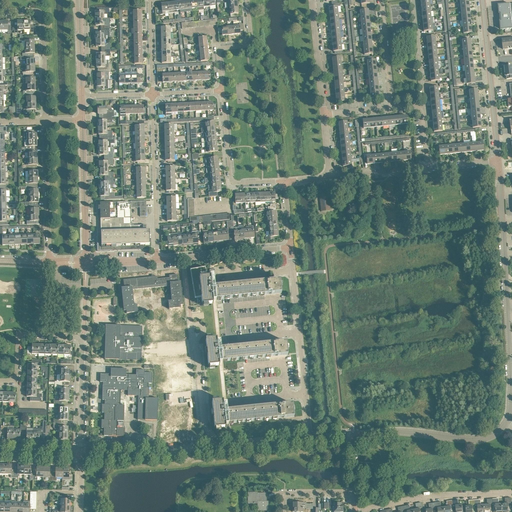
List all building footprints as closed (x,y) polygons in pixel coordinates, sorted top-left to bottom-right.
[(158,9),(157,9),(157,12),(159,12),(159,15),(164,15),(165,14),(165,11),(168,11),(167,3),(161,4),(162,8),(158,8),(158,9)] [(338,13),(337,7),(340,6),(340,3),(332,4),(332,7),(329,7),(329,14),(338,13)] [(511,28),(511,20),(510,4),(509,4),(507,4),(506,4),(505,4),(504,4),(503,5),(502,5),(501,4),(500,5),(499,5),(498,5),(498,6),(498,7),(498,8),(499,9),(499,10),(498,11),(499,12),(499,13),(499,14),(500,14),(501,15),(500,15),(500,19),(501,19),(501,21),(500,21),(500,22),(500,23),(500,24),(500,25),(500,26),(500,27),(500,28),(501,28),(501,30),(502,29),(502,30),(504,30),(504,29),(506,29),(508,29),(509,29),(510,29),(511,29),(511,28)] [(109,8),(102,8),(102,12),(95,12),(95,19),(107,19),(107,15),(109,15),(109,8)] [(107,19),(95,19),(96,26),(100,26),(102,26),(102,29),(110,29),(109,18),(107,19)] [(30,20),(24,21),(24,30),(28,30),(30,30),(30,33),(34,33),(33,25),(30,25),(30,21),(30,20)] [(11,34),(11,25),(8,26),(8,21),(1,21),(1,31),(8,31),(8,34),(11,34)] [(17,25),(14,25),(14,28),(14,30),(14,33),(18,33),(18,30),(24,30),(24,21),(17,21),(17,25)] [(243,24),(239,25),(239,23),(233,24),(233,27),(234,34),(240,34),(240,31),(243,30),(243,24)] [(228,35),(227,27),(221,28),(218,29),(218,33),(222,33),(222,36),(228,35)] [(101,33),(96,33),(96,40),(104,40),(110,40),(110,36),(110,33),(111,33),(111,29),(110,29),(102,29),(102,33),(101,33)] [(30,41),(30,37),(24,38),(24,35),(22,35),(22,41),(25,41),(25,47),(35,47),(34,41),(30,41)] [(511,48),(511,38),(502,39),(503,49),(511,48)] [(96,47),(101,47),(103,47),(103,50),(110,50),(110,43),(105,44),(104,40),(96,40),(96,47)] [(32,54),(35,53),(35,47),(25,47),(25,54),(22,54),(22,57),(20,57),(32,57),(32,54)] [(103,54),(101,54),(96,54),(96,61),(105,61),(105,57),(110,57),(110,50),(103,50),(103,54)] [(35,66),(35,59),(30,60),(30,57),(32,57),(20,57),(20,60),(22,60),(25,60),(25,66),(35,66)] [(365,58),(365,61),(367,61),(367,67),(376,66),(375,60),(372,60),(372,57),(365,58)] [(105,61),(96,61),(97,68),(98,68),(103,68),(103,71),(108,71),(109,71),(111,71),(111,64),(108,64),(108,61),(105,61)] [(23,76),(31,75),(33,75),(33,72),(35,72),(35,66),(25,66),(26,70),(24,70),(24,72),(23,72),(23,76)] [(98,74),(97,74),(97,80),(108,80),(109,80),(109,75),(109,71),(108,71),(103,71),(98,72),(98,74)] [(23,76),(21,76),(21,77),(23,77),(23,78),(26,78),(26,85),(36,85),(35,78),(34,78),(31,78),(31,75),(23,76)] [(3,76),(0,76),(0,85),(5,86),(11,85),(11,84),(7,84),(7,82),(5,83),(3,83),(3,76)] [(108,84),(108,80),(97,80),(97,81),(96,81),(96,84),(97,84),(97,87),(101,86),(101,90),(108,89),(108,84)] [(31,94),(31,91),(36,91),(36,85),(26,85),(26,91),(23,91),(23,92),(22,92),(22,94),(23,94),(31,94)] [(36,103),(36,97),(31,97),(31,94),(23,94),(23,95),(23,97),(26,97),(27,104),(36,103)] [(28,113),(32,113),(32,110),(36,110),(36,103),(27,104),(27,110),(24,110),(24,113),(25,113),(28,113)] [(104,117),(112,117),(118,117),(118,111),(111,111),(111,109),(109,107),(98,107),(98,114),(104,114),(104,117)] [(104,117),(105,121),(98,121),(98,128),(107,128),(107,124),(112,123),(112,117),(104,117)] [(98,135),(105,135),(105,138),(113,138),(112,131),(107,132),(107,128),(98,128),(98,135)] [(32,130),(24,131),(27,140),(37,140),(37,134),(36,134),(32,134),(32,130)] [(100,141),(99,141),(99,148),(108,148),(111,148),(110,144),(113,144),(115,144),(114,138),(113,138),(105,138),(105,141),(100,141)] [(22,150),(25,150),(33,149),(33,146),(37,146),(37,140),(27,140),(25,148),(22,148),(22,150)] [(108,148),(99,148),(99,155),(104,155),(105,155),(106,158),(113,158),(113,152),(113,148),(111,148),(108,148)] [(38,159),(37,152),(33,152),(33,149),(25,150),(25,153),(28,153),(28,159),(25,159),(38,159)] [(106,162),(99,162),(99,169),(108,169),(108,165),(113,165),(113,158),(106,158),(106,162)] [(35,168),(35,165),(38,165),(38,159),(25,159),(25,163),(26,163),(26,165),(22,165),(22,168),(23,168),(25,168),(35,168)] [(38,177),(38,171),(35,171),(35,168),(25,168),(25,172),(28,171),(28,178),(38,177)] [(100,176),(106,176),(106,179),(114,179),(113,173),(108,173),(108,169),(99,169),(100,176)] [(26,187),(36,187),(36,184),(38,184),(38,177),(28,178),(29,184),(26,184),(26,187)] [(105,182),(100,182),(100,189),(109,189),(113,189),(112,185),(114,185),(114,179),(106,179),(106,182),(105,182)] [(193,184),(190,184),(191,190),(190,190),(184,190),(185,193),(193,193),(193,184)] [(39,196),(38,190),(36,190),(36,187),(26,187),(24,187),(24,190),(26,190),(29,190),(29,196),(39,196)] [(217,197),(217,196),(217,192),(221,192),(222,192),(222,190),(221,190),(221,187),(208,188),(209,197),(217,197)] [(109,189),(100,189),(100,196),(101,196),(107,196),(107,200),(114,200),(123,199),(123,196),(114,197),(114,195),(114,193),(109,193),(109,189)] [(328,194),(319,195),(321,212),(330,211),(328,194)] [(36,206),(36,203),(39,202),(39,196),(29,196),(29,203),(26,203),(25,203),(25,206),(26,206),(36,206)] [(100,206),(98,206),(98,210),(99,210),(99,211),(98,211),(98,216),(101,216),(101,219),(124,218),(124,224),(131,224),(131,208),(131,205),(131,202),(123,202),(100,203),(100,206)] [(39,215),(39,208),(36,209),(36,206),(26,206),(25,206),(25,209),(26,209),(29,209),(29,215),(39,215)] [(0,222),(1,222),(1,225),(10,225),(10,222),(7,222),(7,216),(0,215),(0,222)] [(39,221),(39,215),(29,215),(30,221),(27,221),(27,225),(35,225),(35,221),(39,221)] [(101,219),(101,243),(101,248),(150,247),(150,236),(149,230),(146,230),(146,225),(131,226),(131,224),(124,224),(124,218),(101,219)] [(193,245),(198,244),(197,234),(200,234),(200,231),(192,232),(192,231),(193,245)] [(278,231),(269,232),(266,232),(267,240),(275,240),(274,237),(279,236),(278,236),(279,236),(278,231)] [(202,305),(211,304),(217,303),(216,300),(268,294),(268,293),(271,293),(271,294),(281,293),(280,280),(270,281),(270,282),(215,288),(214,274),(206,275),(205,268),(190,270),(195,298),(201,297),(202,305)] [(136,304),(135,288),(171,286),(172,300),(168,301),(169,309),(174,308),(175,326),(185,325),(184,310),(176,311),(176,308),(184,308),(184,304),(185,304),(183,281),(179,281),(178,274),(169,275),(170,278),(158,278),(158,277),(123,279),(124,287),(122,287),(124,313),(140,312),(139,304),(136,304)] [(217,303),(211,304),(214,339),(220,338),(217,303)] [(141,360),(141,345),(140,345),(141,339),(142,339),(142,326),(105,325),(105,341),(106,341),(106,344),(105,344),(105,359),(141,360)] [(287,355),(286,342),(276,343),(276,344),(221,350),(220,338),(214,339),(206,340),(208,366),(217,366),(223,365),(223,362),(275,356),(275,355),(277,355),(277,356),(287,355)] [(27,354),(32,354),(38,354),(39,344),(32,344),(32,347),(28,347),(27,354)] [(58,375),(70,376),(70,369),(62,369),(63,366),(58,365),(55,365),(55,369),(60,369),(60,375),(58,375)] [(181,425),(173,426),(175,440),(199,438),(192,368),(186,369),(186,365),(174,366),(181,425)] [(223,365),(217,366),(218,370),(220,397),(221,401),(226,400),(223,365)] [(109,436),(125,437),(125,428),(117,428),(117,421),(124,421),(124,405),(120,405),(121,390),(128,390),(128,396),(138,396),(137,420),(157,421),(158,399),(149,398),(149,388),(148,388),(148,383),(152,384),(152,373),(144,373),(144,370),(136,370),(136,375),(126,375),(126,369),(111,369),(111,374),(100,374),(100,382),(105,382),(105,387),(102,387),(102,400),(105,400),(105,405),(102,405),(102,413),(104,413),(104,420),(101,420),(101,428),(104,428),(104,436),(109,436)] [(218,370),(211,371),(213,398),(220,397),(218,370)] [(70,382),(70,376),(58,375),(58,382),(55,382),(55,385),(62,385),(62,382),(70,382)] [(55,385),(54,388),(59,388),(59,395),(69,395),(69,388),(62,388),(62,385),(55,385)] [(27,390),(27,397),(30,397),(30,401),(40,402),(40,395),(38,395),(39,391),(37,391),(27,390)] [(58,401),(54,401),(54,404),(61,404),(62,401),(69,401),(69,395),(59,395),(58,395),(58,401)] [(294,417),(292,404),(282,405),(282,406),(228,412),(226,400),(221,401),(212,401),(214,428),(223,427),(229,427),(229,423),(281,418),(281,417),(284,417),(284,418),(294,417)] [(54,404),(54,407),(59,408),(59,414),(69,414),(69,408),(61,407),(61,404),(54,404)] [(59,414),(59,420),(54,420),(53,423),(61,424),(61,420),(69,421),(69,414),(59,414)] [(53,423),(53,427),(53,428),(55,429),(58,429),(58,433),(68,433),(68,427),(61,427),(61,424),(53,423)] [(4,426),(4,434),(7,434),(7,439),(14,439),(14,429),(14,426),(8,426),(4,426)] [(14,439),(20,440),(20,434),(23,434),(23,427),(20,427),(20,430),(14,429),(14,439)] [(23,427),(23,434),(26,434),(26,442),(33,442),(33,432),(33,429),(27,428),(27,427),(23,427)] [(33,432),(33,442),(39,442),(39,435),(43,435),(43,430),(43,427),(39,427),(39,429),(33,429),(33,432)] [(68,440),(68,433),(58,433),(58,440),(58,443),(58,444),(65,444),(65,443),(65,440),(68,440)] [(12,465),(5,465),(5,474),(11,474),(11,478),(15,471),(12,471),(12,465)] [(17,471),(15,471),(18,478),(18,476),(19,476),(19,475),(24,475),(24,465),(18,465),(17,471)] [(33,480),(34,474),(31,474),(31,465),(24,465),(24,475),(30,475),(30,480),(33,480)] [(37,477),(43,477),(43,468),(37,468),(36,474),(34,474),(33,480),(37,480),(37,477)] [(53,481),(53,474),(50,474),(50,468),(43,468),(43,477),(49,477),(49,481),(53,481)] [(53,474),(53,481),(56,481),(56,478),(62,478),(62,468),(56,468),(56,474),(53,474)] [(62,478),(62,481),(69,481),(69,478),(72,478),(72,475),(69,475),(69,469),(62,468),(62,478)] [(259,511),(268,511),(268,501),(266,501),(266,493),(258,493),(248,493),(248,503),(259,503),(259,511)] [(61,500),(61,506),(70,506),(70,499),(66,499),(66,496),(57,496),(57,500),(61,500)] [(502,511),(509,511),(509,504),(511,503),(511,498),(505,498),(505,504),(502,504),(502,511)] [(492,499),(487,499),(487,505),(484,505),(484,511),(491,511),(491,505),(493,505),(492,499)] [(493,505),(495,504),(495,511),(502,511),(502,504),(499,504),(498,499),(492,499),(493,505)] [(463,511),(462,505),(459,505),(458,500),(452,501),(453,506),(455,506),(456,511),(463,511)] [(475,511),(474,500),(469,501),(469,506),(466,506),(466,511),(475,511)] [(484,511),(484,505),(481,505),(480,500),(474,500),(475,511),(475,506),(477,506),(477,511),(484,511)] [(447,507),(444,507),(444,511),(451,511),(453,511),(453,508),(451,508),(451,506),(453,506),(452,501),(446,501),(447,507)] [(440,502),(434,503),(435,509),(438,508),(438,511),(444,511),(444,507),(441,508),(440,502)] [(303,511),(303,508),(306,508),(306,509),(312,509),(312,511),(317,511),(318,509),(313,509),(313,504),(306,504),(306,503),(293,503),(293,504),(292,504),(292,508),(293,508),(292,511),(303,511)] [(334,509),(333,511),(342,511),(343,506),(340,506),(340,503),(334,503),(334,506),(329,506),(329,503),(322,503),(322,509),(334,509)] [(413,511),(420,511),(420,509),(422,508),(421,503),(415,504),(417,509),(413,510),(413,511)] [(431,504),(429,504),(429,509),(426,510),(426,511),(433,511),(433,509),(435,509),(434,503),(431,504)]
